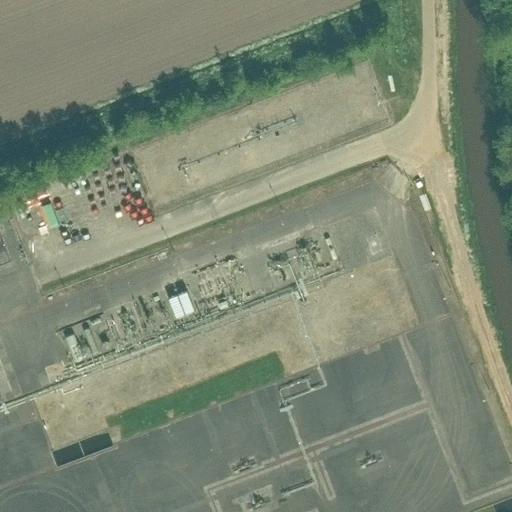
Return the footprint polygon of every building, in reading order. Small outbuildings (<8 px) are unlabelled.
[(23,187),(20,177),(4,183),(8,193),(23,187)] [(0,263),(10,260),(0,233),(0,263)] [(382,234),(372,238),(378,255),(388,251),(382,234)] [(79,361),(89,358),(80,335),(71,338),(79,361)] [(59,452),(111,433),(103,413),(52,432),(59,452)]
